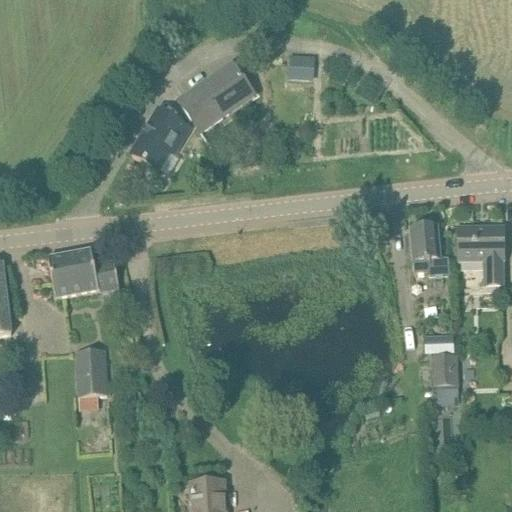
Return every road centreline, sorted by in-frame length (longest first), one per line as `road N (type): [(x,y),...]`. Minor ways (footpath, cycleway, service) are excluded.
road 1 (residential): [(492,186),(453,136),(361,63),(322,47),(251,41),(204,53),(160,86),(103,176),(83,232)]
road 2 (tertiary): [(83,232),(492,186)]
road 3 (unknown): [(132,227),(140,286),(164,354),(273,496)]
